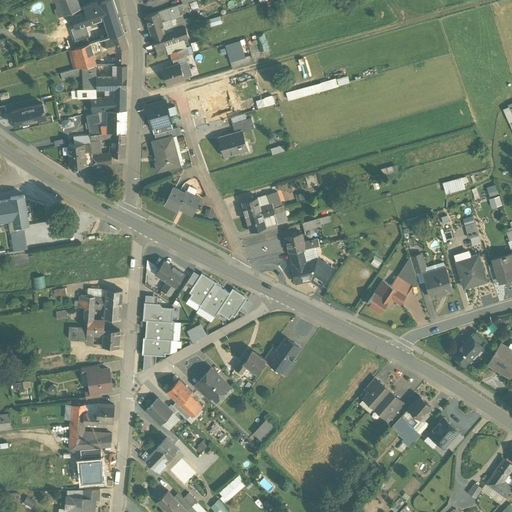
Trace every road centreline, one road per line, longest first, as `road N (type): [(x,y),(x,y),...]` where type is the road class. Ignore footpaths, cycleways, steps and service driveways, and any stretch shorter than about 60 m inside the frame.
road 1 (track): [(488,0),(177,89)]
road 2 (residential): [(235,274),(242,257),(198,165),(177,89),(136,97)]
road 3 (residential): [(279,296),(132,387)]
road 4 (residential): [(144,230),(137,240),(132,387)]
road 5 (tertiary): [(511,425),(398,354)]
road 6 (tertiary): [(398,354),(279,296)]
road 7 (unclassified): [(398,354),(415,335),(511,306)]
road 8 (residential): [(132,387),(123,511)]
road 9 (residential): [(125,219),(136,97)]
